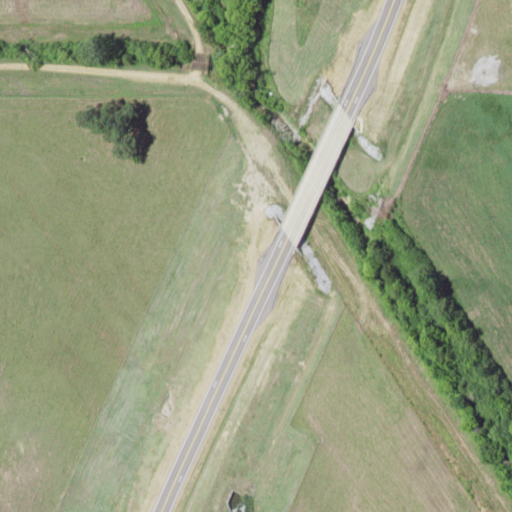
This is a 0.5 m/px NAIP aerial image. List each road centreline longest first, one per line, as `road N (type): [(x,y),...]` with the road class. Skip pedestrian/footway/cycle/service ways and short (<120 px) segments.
road 1 (tertiary): [(160,511),(287,235)]
road 2 (residential): [(0,63),(189,78),(194,72)]
road 3 (tertiary): [(287,235),(345,109)]
